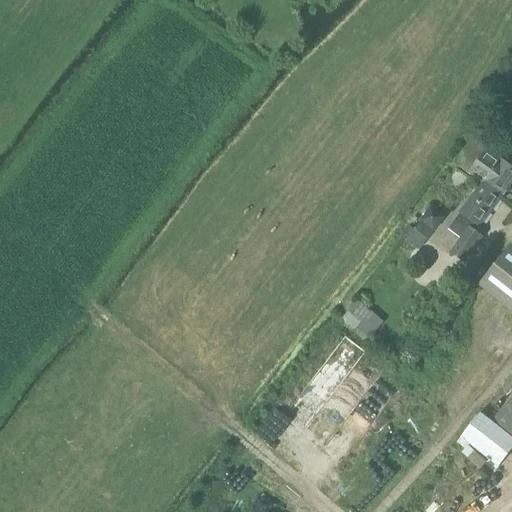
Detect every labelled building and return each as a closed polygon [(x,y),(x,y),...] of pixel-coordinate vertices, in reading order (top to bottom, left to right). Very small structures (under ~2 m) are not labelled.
[(482,182),(481,183),(482,182),(483,181),(502,195),(511,181),(511,166),(488,149),(498,136),(481,123),(453,161),(469,173),(470,172),(482,182)] [(483,181),(482,182),(481,183),(460,211),(461,212),(448,228),(461,238),(451,251),(464,261),(482,236),(476,231),(502,195),(483,181)] [(415,230),(408,224),(399,236),(420,251),(435,231),(436,232),(447,217),(432,206),(415,230)] [(511,245),(480,286),(511,311),(511,245)] [(351,311),(342,321),(355,332),(366,342),(376,330),(353,309),(351,311)] [(511,396),(493,420),(511,434),(511,396)]
